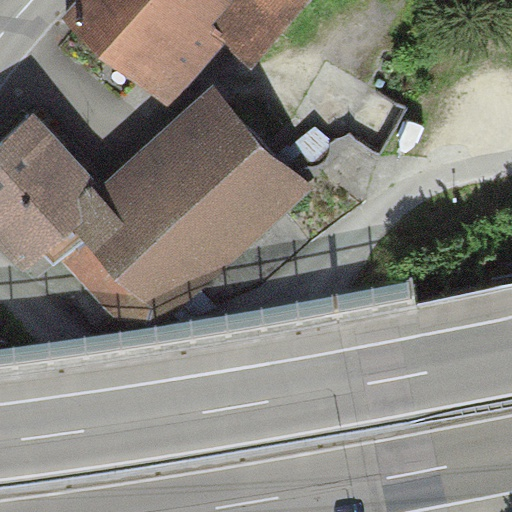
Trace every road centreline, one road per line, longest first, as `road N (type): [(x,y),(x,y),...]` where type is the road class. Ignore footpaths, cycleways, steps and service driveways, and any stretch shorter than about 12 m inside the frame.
road 1 (residential): [(0,270),(112,360),(183,376),(261,340),(386,206),(511,162)]
road 2 (motorway): [(511,353),(0,439)]
road 3 (motorway): [(178,511),(511,453)]
road 4 (track): [(183,376),(187,511)]
